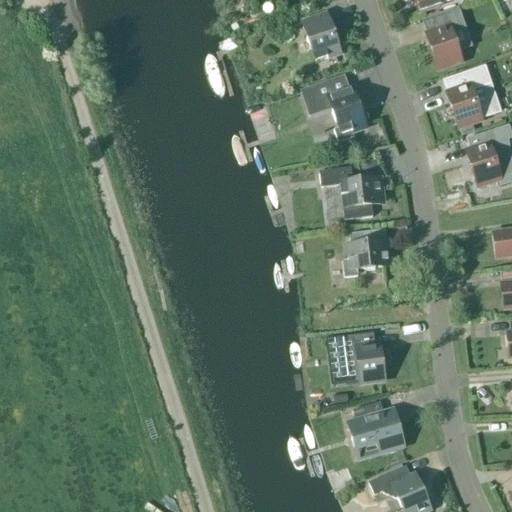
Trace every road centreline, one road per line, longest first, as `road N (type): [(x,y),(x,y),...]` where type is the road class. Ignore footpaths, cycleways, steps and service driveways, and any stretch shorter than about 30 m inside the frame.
road 1 (residential): [(206,511),(51,29),(26,0)]
road 2 (residential): [(478,511),(448,406),(415,154),(363,0)]
